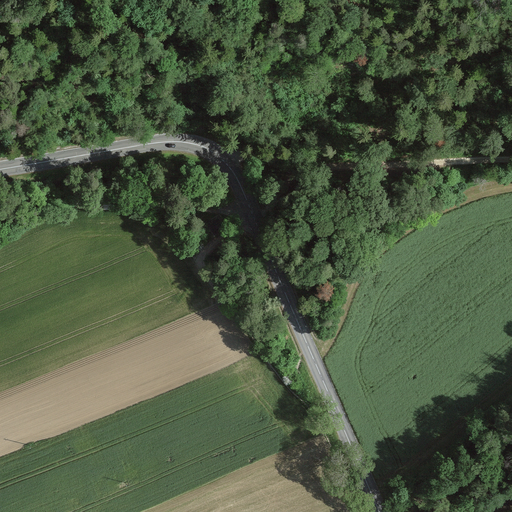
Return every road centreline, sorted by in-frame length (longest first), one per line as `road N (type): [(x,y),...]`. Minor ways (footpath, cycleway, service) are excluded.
road 1 (secondary): [(379,511),(221,160),(184,143),(148,144),(0,169)]
road 2 (track): [(0,210),(144,205),(170,226),(317,425),(360,511)]
road 3 (track): [(221,160),(304,170),(511,159)]
